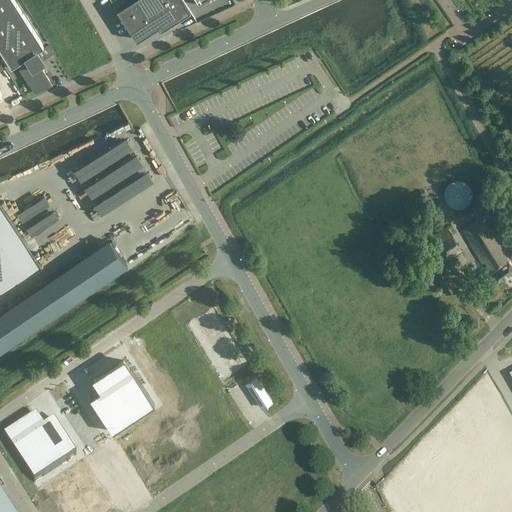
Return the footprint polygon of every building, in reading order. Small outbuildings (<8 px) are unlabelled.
[(31,83),(36,91),(45,85),(44,84),(50,81),(38,63),(43,60),(36,50),(43,46),(13,0),(0,0),(0,49),(11,66),(18,62),(24,72),(27,70),(34,81),(31,83)] [(130,0),(116,9),(136,40),(170,19),(172,22),(190,10),(183,0),(195,0),(197,2),(200,0),(130,0)] [(446,188),(444,196),(447,203),(453,208),(461,209),(468,206),(472,199),(472,191),(467,185),(460,181),(452,183),(446,188)] [(0,200),(0,289),(41,264),(0,200)] [(463,229),(489,274),(491,272),(497,281),(511,271),(511,265),(500,247),(503,245),(492,227),(491,228),(484,215),(463,229)] [(430,238),(445,262),(452,257),(453,259),(463,253),(447,227),(430,238)] [(0,352),(127,266),(110,241),(0,315),(0,352)] [(435,276),(447,294),(457,288),(445,269),(435,276)] [(211,311),(189,326),(224,381),(247,366),(211,311)] [(99,390),(90,397),(112,431),(154,404),(132,369),(130,370),(123,360),(95,379),(94,377),(92,378),(99,390)] [(256,377),(246,382),(262,407),(271,401),(256,377)] [(161,413),(119,441),(141,475),(152,468),(159,480),(191,459),(161,413)] [(496,511),(496,510),(510,507),(511,504),(511,436),(495,441),(488,417),(479,420),(474,413),(452,430),(454,441),(423,450),(433,485),(405,492),(409,511),(496,511)] [(35,418),(6,437),(13,448),(11,449),(34,483),(76,455),(53,421),(43,428),(35,416),(33,417),(35,418)] [(82,465),(41,493),(53,511),(98,511),(95,506),(105,499),(82,465)] [(0,511),(13,511),(0,490),(0,511)]
